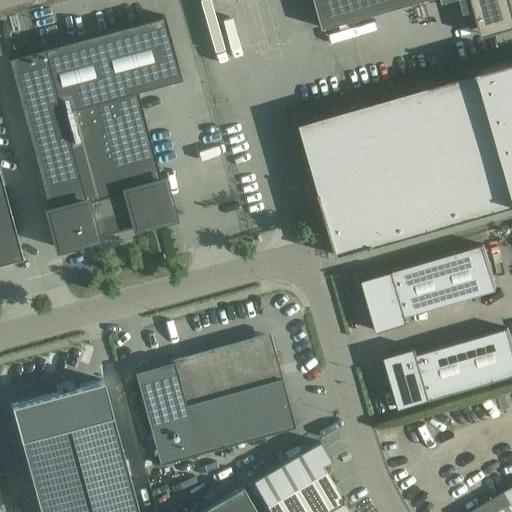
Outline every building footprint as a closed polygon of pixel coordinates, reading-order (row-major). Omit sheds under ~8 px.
[(463,0),(467,10),(475,8),(484,36),(511,27),(511,0),(316,0),(324,28),(424,0),(443,0),(444,2),(451,0),(463,0)] [(86,198),(95,235),(133,225),(134,227),(173,216),(163,177),(160,178),(136,91),(181,79),(164,16),(44,48),(84,199),(86,198)] [(44,48),(11,57),(52,207),(46,209),(57,248),(96,237),(95,235),(86,198),(84,199),(44,48)] [(338,254),(339,257),(341,256),(373,246),(373,247),(375,246),(479,216),(511,206),(511,62),(481,72),(481,71),(479,72),(301,123),(321,193),(320,193),(321,195),(322,195),(338,254)] [(0,177),(0,263),(22,257),(0,177)] [(484,245),(363,280),(378,331),(409,322),(407,316),(497,290),(484,245)] [(416,348),(385,357),(400,408),(511,375),(511,342),(508,328),(418,354),(416,348)] [(172,361),(134,371),(159,463),(294,422),(282,378),(282,376),(279,377),(277,368),(279,367),(279,365),(276,366),(268,335),(186,358),(185,355),(183,355),(183,358),(175,361),(174,358),(172,359),(172,361)] [(58,393),(11,405),(40,511),(139,511),(103,380),(58,395),(58,393)] [(348,511),(322,466),(330,461),(320,443),(252,482),(269,511),(348,511)] [(257,511),(242,487),(199,511),(257,511)] [(511,511),(511,487),(470,511),(511,511)]
